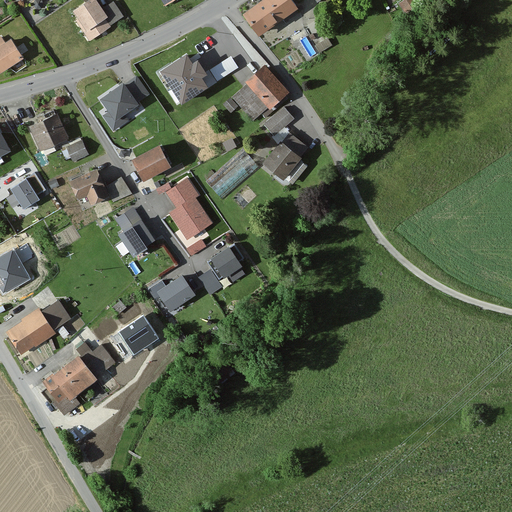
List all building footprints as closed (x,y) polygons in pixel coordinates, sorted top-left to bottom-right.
[(97,0),(86,0),(74,8),(79,16),(76,18),(89,38),(110,25),(124,15),(113,0),(112,0),(102,7),(97,0)] [(159,0),(164,8),(178,0),(159,0)] [(291,0),(265,0),(244,16),(260,39),(299,9),(291,0)] [(7,34),(0,37),(0,75),(25,61),(7,34)] [(186,50),(160,66),(182,99),(208,82),(202,74),(208,69),(198,54),(191,58),(186,50)] [(232,53),(210,65),(217,77),(239,65),(232,53)] [(265,67),(230,99),(257,126),(289,95),(265,67)] [(138,100),(123,80),(101,96),(110,109),(103,114),(113,128),(127,117),(123,111),(138,100)] [(285,107),(264,124),(273,135),(294,117),(285,107)] [(58,117),(28,127),(38,152),(67,141),(58,117)] [(0,133),(0,152),(8,148),(0,133)] [(87,155),(81,142),(65,149),(71,163),(87,155)] [(280,144),(263,165),(286,182),(303,160),(280,144)] [(164,146),(132,160),(142,182),(175,168),(164,146)] [(98,171),(67,182),(76,202),(86,197),(91,206),(109,198),(98,171)] [(213,185),(220,193),(232,183),(224,175),(213,185)] [(187,178),(166,193),(177,209),(170,215),(188,241),(213,223),(196,199),(199,196),(187,178)] [(26,179),(10,189),(23,210),(39,200),(26,179)] [(58,187),(55,181),(48,184),(50,190),(58,187)] [(133,208),(115,218),(124,233),(119,236),(134,260),(149,251),(147,247),(154,243),(133,208)] [(202,236),(187,245),(192,253),(206,243),(202,236)] [(229,248),(209,262),(221,280),(241,267),(229,248)] [(13,250),(0,257),(0,288),(3,294),(29,279),(13,250)] [(36,286),(45,277),(39,270),(29,279),(36,286)] [(162,281),(149,290),(156,300),(160,296),(171,311),(195,294),(182,276),(166,287),(162,281)] [(70,320),(58,302),(41,313),(38,308),(20,319),(21,322),(5,332),(21,356),(56,334),(54,331),(70,320)] [(158,338),(143,316),(119,333),(134,355),(158,338)] [(114,363),(101,346),(92,353),(85,343),(74,351),(79,357),(57,374),(54,370),(40,381),(46,389),(41,393),(50,406),(52,404),(61,416),(78,403),(75,399),(100,380),(97,376),(114,363)]
